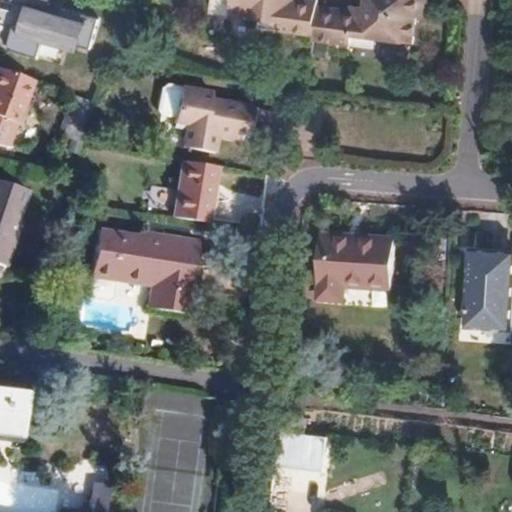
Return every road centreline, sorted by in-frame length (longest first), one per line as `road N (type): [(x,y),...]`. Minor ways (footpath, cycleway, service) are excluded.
road 1 (residential): [(458,190),(304,181),(281,191),(267,208),(250,390)]
road 2 (residential): [(250,390),(0,352)]
road 3 (unclassified): [(458,190),(478,0)]
road 4 (residential): [(250,390),(238,511)]
